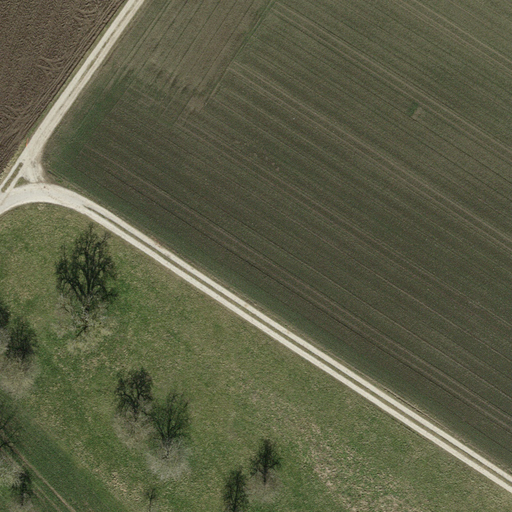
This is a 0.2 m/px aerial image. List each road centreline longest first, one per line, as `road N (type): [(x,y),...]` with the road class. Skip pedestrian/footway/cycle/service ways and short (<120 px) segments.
road 1 (track): [(511,480),(86,204),(57,192),(0,200)]
road 2 (track): [(0,197),(140,0)]
